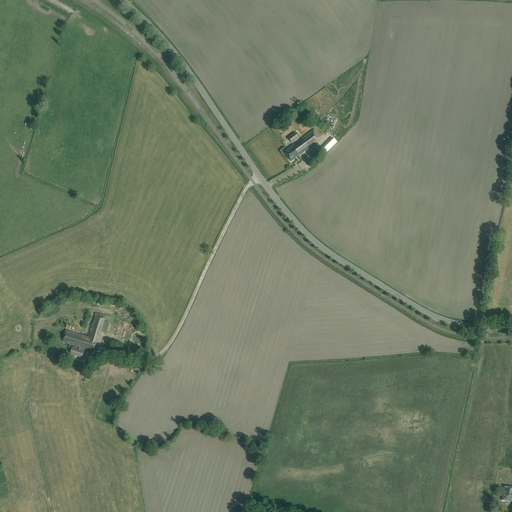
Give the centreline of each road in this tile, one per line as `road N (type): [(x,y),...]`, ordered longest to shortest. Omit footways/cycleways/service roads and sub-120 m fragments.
road 1 (unclassified): [(259,176),(316,242),(427,313),(468,326),(511,327)]
road 2 (unclassified): [(259,176),(172,50),(123,0)]
